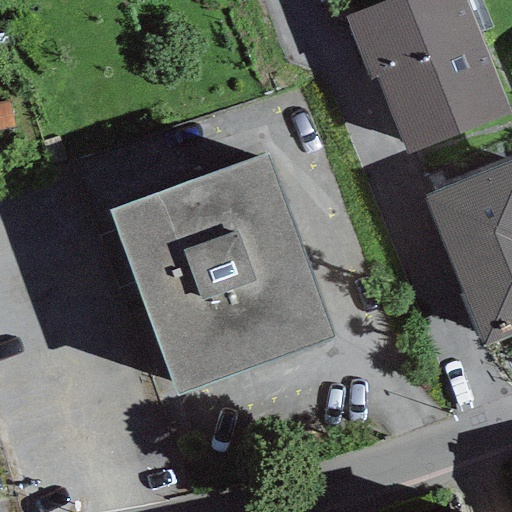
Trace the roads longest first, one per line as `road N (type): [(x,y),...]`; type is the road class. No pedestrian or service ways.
road 1 (residential): [(295,0),(480,442)]
road 2 (residential): [(248,511),(480,442)]
